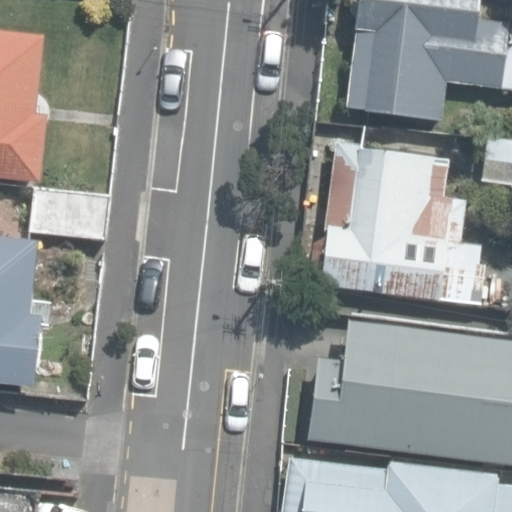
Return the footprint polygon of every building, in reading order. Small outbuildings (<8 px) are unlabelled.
[(471,0),(352,0),(339,110),(435,122),(439,91),(511,99),(511,26),(469,21),(471,0)] [(49,35),(0,30),(0,178),(35,182),(49,35)] [(461,145),(343,132),(334,212),(319,210),(311,282),(479,300),(484,255),(451,234),(461,145)] [(511,146),(492,144),(486,190),(511,193),(511,146)] [(45,241),(0,236),(0,381),(33,386),(45,241)] [(511,466),(511,339),(343,317),(338,358),(312,355),(301,439),(511,466)] [(511,511),(511,477),(384,465),(382,487),(300,479),(296,511),(511,511)]
